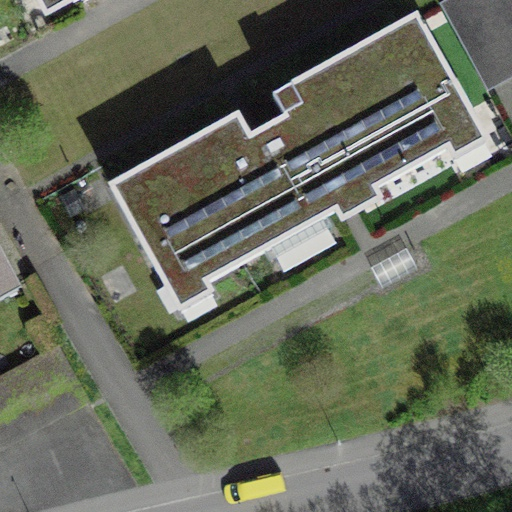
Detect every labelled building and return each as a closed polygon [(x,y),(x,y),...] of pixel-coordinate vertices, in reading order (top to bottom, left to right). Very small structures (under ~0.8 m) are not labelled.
[(70,0),(68,1),(85,33),(148,0),(70,0)] [(511,101),(511,0),(483,0),(458,15),(508,104),(511,101)] [(511,169),(511,125),(456,27),(328,99),(344,126),(303,149),(288,122),(151,200),(225,329),(262,308),(252,292),(380,219),(392,239),(425,220),(415,202),(486,162),(496,178),(511,169)] [(0,344),(49,319),(1,231),(0,232),(0,344)] [(70,359),(0,395),(0,433),(10,453),(96,408),(70,359)]
